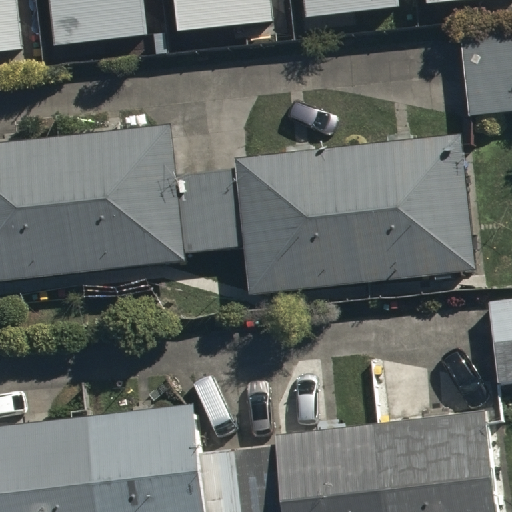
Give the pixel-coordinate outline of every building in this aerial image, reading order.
[(0,0),(0,56),(19,54),(13,0),(0,0)] [(48,0),(55,50),(139,40),(149,38),(144,0),(48,0)] [(170,0),(174,39),(268,29),(265,0),(170,0)] [(303,0),(306,19),(389,9),(400,8),(399,0),(303,0)] [(511,26),(466,30),(472,115),(511,112),(511,26)] [(171,128),(0,145),(0,282),(185,264),(184,251),(243,245),(248,295),(467,273),(453,136),(174,165),(171,128)] [(511,295),(495,297),(501,383),(511,382),(511,295)] [(193,408),(0,427),(0,511),(489,511),(480,418),(197,447),(193,408)]
